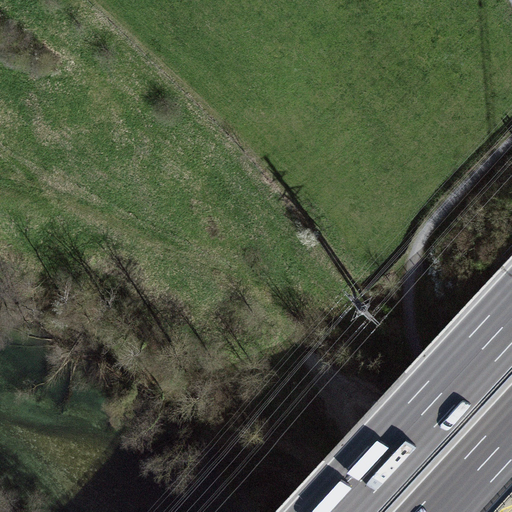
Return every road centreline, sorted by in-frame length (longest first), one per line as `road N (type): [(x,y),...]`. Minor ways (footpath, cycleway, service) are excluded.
road 1 (track): [(511,141),(431,222),(414,272),(418,330),(431,359),(479,412)]
road 2 (motorway): [(511,315),(330,511)]
